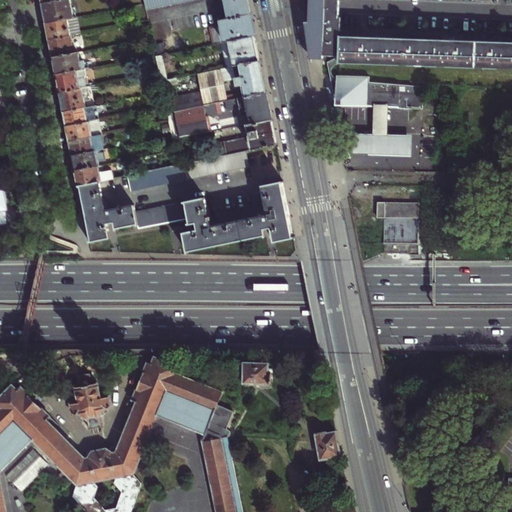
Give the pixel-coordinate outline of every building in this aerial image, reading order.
[(72,0),(60,0),(43,4),(45,13),(47,24),(76,18),(72,0)] [(146,0),(147,3),(148,10),(195,0),(146,0)] [(221,0),(225,20),(229,20),(251,15),(249,3),(248,0),(221,0)] [(309,0),(309,4),(309,17),(310,17),(318,58),(322,58),(322,55),(339,55),(340,36),(341,18),(339,17),(339,5),(339,0),(309,0)] [(227,42),(229,42),(255,36),(254,27),(251,15),(229,20),(225,20),(222,21),(223,25),(213,27),(216,44),(222,43),(227,42)] [(49,33),(51,41),(73,36),(82,34),(78,17),(76,18),(47,24),(49,33)] [(311,57),(318,58),(310,17),(309,17),(309,22),(306,23),(311,57)] [(53,52),(54,58),(76,53),(73,36),(51,41),(53,52)] [(227,42),(222,43),(227,68),(234,66),(260,60),(258,50),(255,36),(229,42),(227,42)] [(341,36),(340,36),(339,55),(339,64),(341,64),(341,63),(511,68),(511,43),(492,43),(445,41),(399,39),(357,38),(341,37),(341,36)] [(56,68),(58,75),(87,69),(91,68),(90,65),(83,66),(81,53),(76,53),(54,58),(56,68)] [(221,81),(237,78),(263,72),(262,67),(260,60),(234,66),(227,68),(195,74),(197,87),(221,81)] [(60,86),(61,93),(84,88),(91,87),(87,69),(58,75),(60,86)] [(265,84),(263,72),(237,78),(234,79),(235,85),(242,83),(244,92),(244,97),(267,92),(265,84)] [(370,77),(339,76),(339,90),(340,93),(342,95),(342,96),(344,99),(347,102),(349,102),(351,103),(354,103),(356,103),(358,103),(371,104),(387,105),(395,105),(395,106),(420,108),(422,85),(370,83),(370,77)] [(174,79),(161,81),(163,90),(176,88),(174,79)] [(199,93),(165,101),(166,106),(167,113),(175,111),(204,105),(210,104),(218,102),(224,101),(223,96),(224,96),(221,81),(197,87),(199,93)] [(84,88),(61,93),(64,105),(65,112),(87,107),(84,88)] [(270,106),(267,92),(244,97),(239,98),(238,98),(242,117),(250,116),(251,124),(273,120),(270,106)] [(204,105),(175,111),(176,120),(174,120),(175,124),(177,123),(181,139),(210,132),(204,105)] [(67,122),(68,127),(100,120),(97,106),(87,107),(65,112),(67,122)] [(239,118),(240,126),(248,125),(251,124),(250,116),(242,117),(239,118)] [(100,120),(68,127),(70,137),(71,141),(104,134),(101,120),(100,120)] [(276,135),(273,120),(251,124),(248,125),(253,150),(262,148),(267,146),(278,144),(276,135)] [(336,129),(343,160),(361,155),(406,157),(407,132),(387,131),(371,130),(336,129)] [(73,151),(73,155),(97,151),(106,149),(104,134),(71,141),(73,151)] [(225,143),(227,156),(232,155),(247,151),(249,151),(247,138),(225,143)] [(215,143),(218,158),(227,156),(225,143),(225,141),(215,143)] [(97,151),(73,155),(75,166),(76,171),(99,166),(101,166),(97,151)] [(177,166),(128,176),(131,191),(250,167),(247,151),(232,155),(227,156),(218,158),(177,166)] [(78,180),(79,186),(100,182),(112,179),(111,172),(101,174),(99,166),(76,171),(78,180)] [(106,210),(100,182),(79,186),(81,187),(91,241),(90,241),(90,242),(111,238),(108,224),(110,223),(114,222),(116,231),(118,230),(118,228),(136,224),(139,225),(139,229),(189,219),(190,223),(189,223),(189,225),(197,223),(197,226),(198,229),(183,232),(187,253),(190,252),(190,250),(264,236),(264,237),(267,236),(265,229),(268,228),(272,228),(275,241),(295,237),(295,235),(294,235),(288,205),(285,192),(283,184),(284,184),(284,182),(263,186),(269,215),(211,227),(210,220),(213,220),(212,216),(209,217),(205,198),(185,201),(186,203),(144,212),(145,216),(138,217),(137,213),(135,205),(106,210)] [(419,203),(378,202),(377,218),(385,218),(385,227),(385,242),(418,243),(419,203)] [(272,381),(273,356),(269,356),(269,363),(249,363),(249,381),(272,381)] [(86,459),(49,421),(52,419),(27,395),(27,394),(22,388),(18,391),(13,387),(0,399),(0,511),(7,511),(1,482),(0,480),(0,473),(34,439),(77,484),(94,480),(117,476),(134,472),(156,414),(203,432),(217,511),(244,511),(230,436),(232,431),(227,429),(233,411),(220,405),(225,392),(176,372),(178,367),(156,357),(153,364),(149,362),(133,402),(137,404),(117,453),(112,454),(108,449),(95,452),(92,458),(86,459)] [(111,408),(109,398),(102,399),(98,384),(93,385),(91,374),(79,377),(81,387),(76,388),(78,404),(72,406),(74,417),(80,415),(89,421),(90,431),(102,428),(100,420),(104,410),(111,408)] [(321,459),(342,456),(337,431),(327,433),(326,431),(315,433),(321,459)] [(7,477),(22,492),(50,464),(35,449),(7,477)] [(132,511),(142,483),(134,472),(117,476),(115,483),(123,492),(117,507),(106,510),(95,497),(98,486),(94,480),(77,484),(74,497),(87,511),(132,511)]
